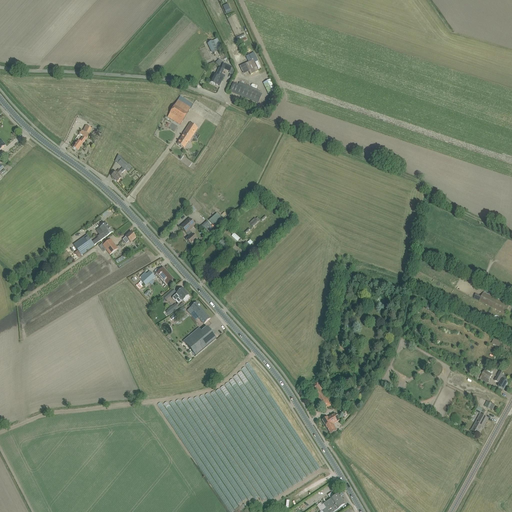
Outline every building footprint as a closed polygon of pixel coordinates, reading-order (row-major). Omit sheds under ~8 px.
[(221,49),(220,47),(216,48),(213,41),(207,44),(212,53),(221,49)] [(253,60),(245,64),(249,72),(250,75),(258,71),(253,60)] [(229,72),(232,67),(223,63),(221,68),(229,72)] [(219,86),(222,81),(224,76),(221,74),(223,70),(219,68),(215,76),(214,75),(212,78),(210,83),(216,85),(216,84),(219,86)] [(276,91),(271,80),(263,83),(269,94),(276,91)] [(258,103),(260,98),(262,94),(233,83),(230,91),(258,103)] [(180,125),(193,105),(180,97),(167,117),(180,125)] [(206,120),(195,139),(208,147),(219,127),(206,120)] [(184,149),(187,144),(192,136),(197,128),(190,123),(177,144),(184,149)] [(83,131),(89,135),(92,129),(86,126),(83,131)] [(77,151),(80,147),(86,139),(89,136),(82,131),(79,134),(83,137),(79,142),(78,141),(73,148),(77,151)] [(116,173),(111,177),(117,183),(121,179),(119,176),(122,173),(125,170),(128,172),(132,168),(128,164),(128,165),(122,159),(118,155),(115,162),(118,164),(123,168),(120,170),(119,170),(116,173)] [(219,215),(211,222),(215,228),(224,220),(219,215)] [(255,224),(256,224),(260,220),(257,217),(255,219),(254,218),(249,223),(253,227),(255,224)] [(189,219),(184,224),(181,227),(189,237),(186,240),(191,246),(197,240),(189,230),(195,225),(189,219)] [(214,229),(206,221),(200,228),(204,233),(206,231),(209,234),(214,229)] [(87,236),(74,245),(81,255),(104,238),(112,232),(106,223),(102,226),(100,228),(96,231),(99,235),(97,237),(98,238),(92,242),(87,236)] [(131,243),(132,241),(136,238),(131,232),(127,235),(122,240),(126,244),(129,241),(131,243)] [(234,233),(231,236),(237,241),(240,239),(234,233)] [(106,250),(109,255),(110,255),(118,249),(116,247),(118,246),(115,241),(113,243),(111,240),(103,245),(102,244),(101,245),(99,246),(103,252),(105,250),(106,250)] [(230,251),(232,247),(223,241),(220,245),(230,251)] [(121,267),(129,259),(125,256),(118,263),(121,267)] [(163,268),(159,271),(156,274),(166,285),(167,285),(173,279),(169,275),(163,268)] [(149,283),(151,285),(154,282),(152,280),(155,277),(150,271),(140,280),(146,286),(149,283)] [(179,292),(172,298),(172,299),(174,301),(175,301),(178,304),(182,300),(184,302),(184,303),(186,301),(189,298),(188,296),(188,295),(182,288),(179,292)] [(509,305),(483,293),(479,301),(505,314),(509,305)] [(197,303),(187,311),(190,314),(191,314),(194,319),(196,320),(199,318),(204,324),(210,319),(197,303)] [(169,315),(178,308),(176,305),(173,307),(172,306),(165,311),(169,315)] [(199,328),(183,342),(195,356),(216,339),(206,327),(202,331),(199,328)] [(492,375),(485,370),(482,375),(489,380),(492,375)] [(499,387),(499,388),(504,390),(508,383),(505,382),(508,378),(503,376),(504,374),(500,372),(495,381),(500,384),(499,387)] [(323,410),(327,407),(330,406),(317,383),(314,385),(310,388),(323,410)] [(345,386),(337,391),(343,401),(351,396),(345,386)] [(322,420),(326,428),(331,424),(332,425),(339,420),(335,414),(328,419),(327,417),(322,420)] [(479,434),(483,426),(484,426),(488,419),(480,414),(471,430),(479,434)] [(336,431),(332,425),(331,424),(326,428),(331,435),(336,431)] [(322,511),(333,511),(341,507),(345,505),(337,494),(333,497),(323,504),(322,502),(317,505),(321,511),(322,511)]
